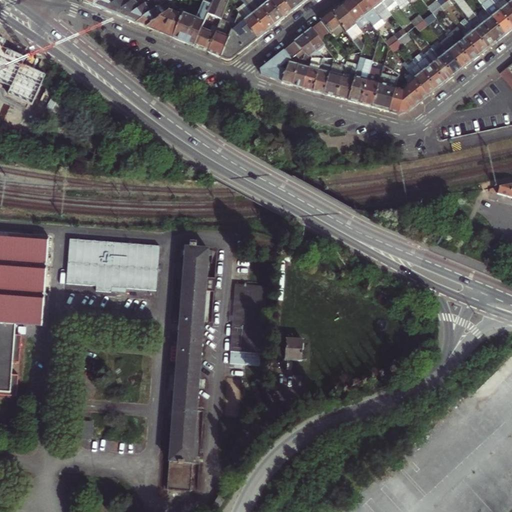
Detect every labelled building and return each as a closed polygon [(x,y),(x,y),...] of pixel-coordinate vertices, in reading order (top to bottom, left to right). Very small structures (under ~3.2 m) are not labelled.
[(84,0),(84,5),(88,6),(90,7),(93,9),(105,0),(84,0)] [(105,0),(93,9),(100,11),(104,13),(121,0),(105,0)] [(121,0),(104,13),(113,17),(125,21),(150,4),(146,0),(121,0)] [(215,0),(212,7),(208,16),(221,22),(223,18),(229,2),(226,0),(215,0)] [(275,28),(253,0),(240,0),(245,6),(267,34),(272,30),(275,28)] [(284,21),(267,0),(253,0),(275,28),(281,23),(284,21)] [(290,16),(292,15),(281,0),(267,0),(284,21),(290,16)] [(281,0),(292,15),(298,10),(301,8),(295,0),(281,0)] [(350,0),(349,2),(343,6),(362,31),(371,24),(351,0),(350,0)] [(382,20),(365,0),(351,0),(371,24),(374,29),(383,22),(382,20)] [(388,10),(380,0),(365,0),(382,20),(390,13),(388,10)] [(380,0),(388,10),(396,3),(393,0),(380,0)] [(497,44),(477,19),(462,0),(454,0),(479,31),(475,33),(489,51),(495,46),(497,44)] [(476,0),(485,10),(488,14),(506,37),(511,32),(511,27),(490,0),(476,0)] [(490,0),(511,27),(511,9),(504,0),(496,0),(495,1),(494,0),(490,0)] [(150,4),(125,21),(133,25),(136,26),(158,9),(152,2),(150,4)] [(448,4),(442,9),(445,13),(454,6),(451,2),(448,4)] [(183,17),(182,19),(173,41),(186,46),(195,50),(202,31),(208,16),(212,7),(204,4),(196,23),(185,18),(183,17)] [(264,37),(267,34),(245,6),(237,12),(239,15),(259,41),(264,37)] [(340,9),(333,14),(342,27),(363,54),(364,54),(365,49),(358,39),(364,34),(362,31),(343,6),(340,9)] [(430,9),(436,18),(441,14),(435,6),(430,9)] [(158,9),(136,26),(142,28),(146,30),(166,16),(160,8),(158,9)] [(482,18),(488,14),(485,10),(479,14),(481,16),(482,18)] [(166,16),(146,30),(155,33),(167,38),(173,41),(182,19),(169,14),(166,16)] [(332,34),(342,27),(333,14),(330,16),(323,22),(332,34)] [(477,19),(497,44),(504,39),(506,37),(488,14),(482,18),(481,16),(477,19)] [(259,41),(239,15),(233,31),(247,50),(254,45),(259,41)] [(434,16),(425,23),(429,28),(438,21),(434,16)] [(221,22),(217,31),(215,37),(208,55),(215,58),(221,60),(233,31),(226,28),(229,20),(223,18),(221,22)] [(413,24),(417,30),(425,23),(421,18),(413,24)] [(461,33),(480,58),(487,52),(489,51),(475,33),(465,20),(460,23),(466,30),(461,33)] [(332,34),(323,22),(319,25),(313,30),(322,42),(332,34)] [(425,23),(417,30),(420,34),(429,28),(425,23)] [(413,24),(404,31),(408,36),(417,30),(413,24)] [(449,35),(472,64),(479,59),(480,58),(461,33),(456,27),(448,33),(449,35)] [(321,57),(330,51),(322,42),(313,30),(310,32),(304,37),(318,54),(321,57)] [(417,30),(408,36),(412,41),(420,34),(417,30)] [(215,37),(202,31),(195,50),(202,53),(208,55),(215,37)] [(241,55),(247,50),(233,31),(221,60),(228,63),(231,62),(241,55)] [(404,31),(395,38),(400,43),(408,36),(404,31)] [(463,71),(469,67),(470,66),(472,64),(449,35),(440,42),(463,71)] [(408,36),(400,43),(403,48),(412,41),(408,36)] [(310,60),(318,54),(304,37),(302,39),(297,42),(304,53),(307,56),(310,60)] [(395,38),(386,44),(391,50),(400,43),(395,38)] [(293,58),(294,60),(298,58),(304,53),(297,42),(285,52),(290,59),(293,58)] [(432,49),(455,78),(461,72),(463,71),(440,42),(432,49)] [(400,43),(391,50),(394,55),(403,48),(400,43)] [(0,78),(14,85),(25,59),(0,48),(0,78)] [(423,55),(446,84),(454,79),(455,78),(432,49),(423,55)] [(261,71),(261,75),(272,80),(284,85),(291,66),(293,62),(290,59),(285,52),(261,71)] [(414,61),(438,91),(445,86),(446,84),(423,55),(422,53),(413,60),(414,61)] [(302,63),(300,68),(294,87),(300,89),(304,90),(312,63),(310,60),(307,56),(305,62),(302,63)] [(375,63),(363,60),(361,64),(351,103),(360,105),(363,106),(374,66),(375,63)] [(414,61),(405,68),(415,81),(429,98),(436,93),(438,91),(414,61)] [(312,63),(304,90),(311,92),(316,93),(321,73),(316,72),(318,66),(323,67),(324,66),(324,62),(320,62),(312,63)] [(347,102),(351,103),(361,64),(355,62),(353,69),(347,67),(338,99),(347,102)] [(291,66),(284,85),(291,87),(294,87),(300,68),(291,66)] [(321,73),(316,93),(323,95),(326,96),(334,69),(324,66),(323,67),(321,73)] [(342,68),(335,66),(334,69),(326,96),(334,98),(338,99),(347,67),(343,66),(342,68)] [(385,69),(374,66),(363,106),(371,108),(375,109),(384,74),(385,69)] [(500,77),(511,92),(511,76),(507,71),(500,77)] [(401,79),(384,74),(375,109),(379,110),(385,112),(391,114),(392,112),(398,90),(401,79)] [(415,81),(403,91),(398,90),(392,112),(391,114),(398,116),(400,116),(410,113),(421,105),(429,98),(415,81)] [(510,194),(511,188),(511,181),(493,185),(492,189),(510,194)] [(42,327),(49,238),(0,234),(0,396),(17,398),(19,377),(12,376),(13,363),(20,364),(23,337),(16,337),(17,326),(42,327)] [(70,240),(66,285),(96,288),(96,292),(126,295),(127,290),(157,293),(160,248),(70,240)] [(199,379),(204,323),(208,323),(210,292),(215,292),(216,278),(208,278),(210,251),(185,249),(177,348),(179,349),(177,374),(175,374),(174,392),(175,392),(167,487),(163,487),(163,492),(189,494),(198,389),(205,389),(205,380),(199,379)] [(266,287),(236,285),(231,353),(261,356),(266,287)] [(285,362),(302,364),(304,342),(287,341),(285,362)] [(425,511),(511,433),(511,357),(342,511),(425,511)] [(92,438),(92,420),(79,420),(79,438),(92,438)] [(211,509),(216,511),(217,511),(224,503),(218,499),(211,509)]
